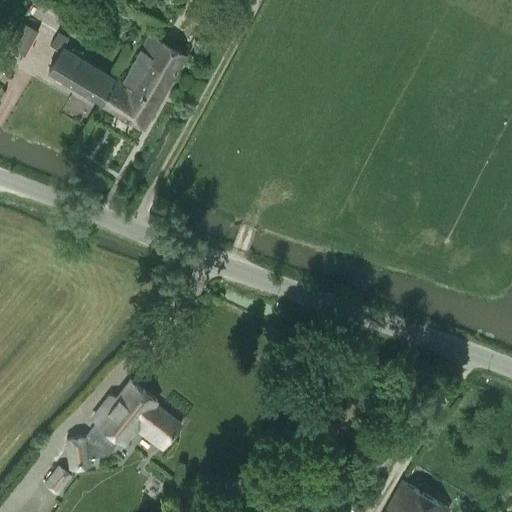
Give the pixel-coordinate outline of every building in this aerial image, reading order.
[(26,54),(39,29),(22,19),(8,44),(26,54)] [(102,102),(112,85),(110,84),(115,77),(63,46),(69,37),(58,31),(50,45),(60,51),(48,70),(102,102)] [(116,77),(112,85),(102,102),(144,126),(187,53),(151,32),(123,81),(116,77)] [(0,82),(7,85),(17,65),(1,58),(0,59),(0,82)] [(130,379),(97,422),(86,435),(66,438),(70,467),(90,464),(89,456),(107,453),(118,438),(124,443),(140,422),(166,442),(181,423),(155,403),(157,400),(130,379)] [(58,463),(44,481),(58,493),(73,474),(58,463)] [(445,511),(448,506),(403,479),(384,511),(445,511)]
